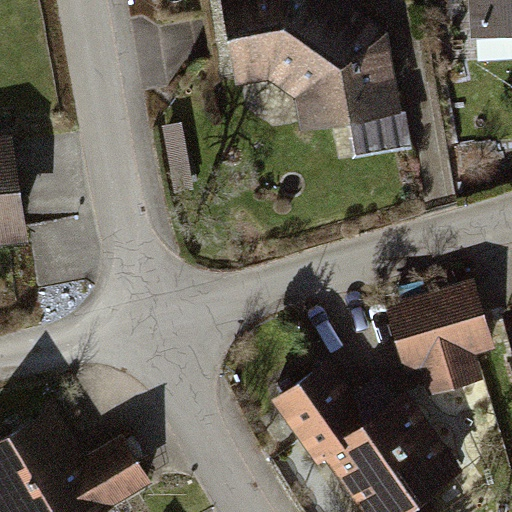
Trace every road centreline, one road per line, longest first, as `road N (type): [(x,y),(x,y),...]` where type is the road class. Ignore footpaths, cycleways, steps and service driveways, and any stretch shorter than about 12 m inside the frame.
road 1 (residential): [(159,323),(511,218)]
road 2 (residential): [(159,323),(106,119),(86,0)]
road 3 (residential): [(244,511),(191,413),(159,323)]
road 4 (track): [(159,323),(0,357)]
